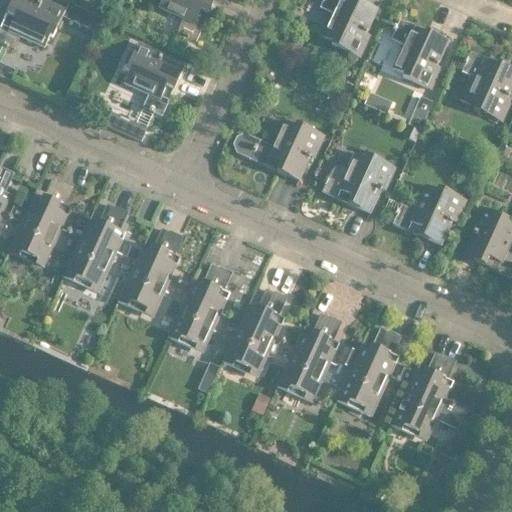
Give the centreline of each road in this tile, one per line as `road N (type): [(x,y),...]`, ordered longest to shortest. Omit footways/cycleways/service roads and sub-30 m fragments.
road 1 (residential): [(511,342),(183,195)]
road 2 (residential): [(183,195),(270,0)]
road 3 (residential): [(183,195),(0,105)]
